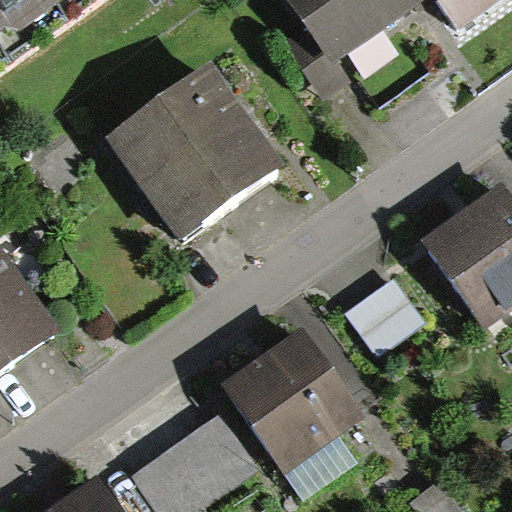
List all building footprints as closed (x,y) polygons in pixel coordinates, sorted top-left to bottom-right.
[(0,0),(0,67),(95,0),(0,0)] [(424,0),(288,0),(308,27),(286,42),(326,97),(353,78),(340,61),(424,0)] [(503,0),(436,0),(460,32),(503,0)] [(285,173),(210,67),(108,140),(183,245),(285,173)] [(511,197),(500,181),(417,240),(482,329),(511,305),(511,197)] [(0,373),(61,328),(0,247),(0,373)] [(396,280),(348,315),(379,356),(427,321),(396,280)] [(304,325),(219,385),(233,404),(273,460),(286,478),(371,418),(304,325)] [(233,404),(133,478),(158,511),(202,511),(273,460),(233,404)] [(120,511),(98,479),(49,511),(120,511)]
